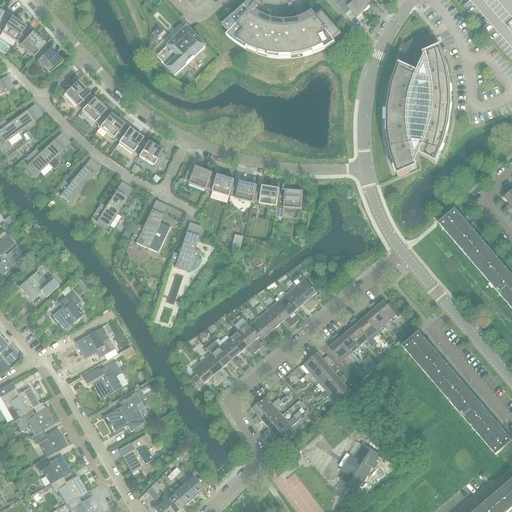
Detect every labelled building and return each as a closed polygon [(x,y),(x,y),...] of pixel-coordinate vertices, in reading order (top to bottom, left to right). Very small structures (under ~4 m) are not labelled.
[(228,33),(226,35),(226,36),(235,43),(245,49),(256,54),(268,57),(279,59),(291,59),(303,57),(314,54),(325,49),(335,43),(335,42),(333,39),(341,33),(322,12),(316,16),(312,11),(312,12),(307,15),(301,18),(294,20),(288,21),(281,21),(275,20),(269,18),(263,16),(257,12),(256,11),(263,3),(259,0),(250,0),(222,25),(228,33)] [(364,12),(352,0),(344,0),(338,6),(345,15),(350,11),(357,18),(364,12)] [(366,1),(367,0),(352,0),(364,12),(370,6),(366,1)] [(3,15),(0,21),(0,30),(2,31),(1,32),(16,42),(17,41),(25,29),(26,27),(11,17),(10,19),(3,15)] [(196,26),(191,31),(187,27),(180,34),(175,39),(168,46),(157,57),(167,67),(175,76),(186,65),(194,57),(206,46),(200,40),(205,35),(196,26)] [(25,29),(17,41),(21,44),(20,45),(33,57),(34,56),(44,45),(45,44),(32,32),(31,33),(25,29)] [(391,86),(387,109),(387,131),(390,154),(397,176),(398,176),(417,168),(417,167),(415,162),(418,158),(419,155),(422,157),(431,161),(436,164),(436,163),(440,153),(444,145),(446,137),(447,134),(449,126),(450,117),(450,114),(451,106),(451,97),(451,94),(451,86),(449,77),(448,74),(447,66),(444,58),(440,47),(441,47),(440,46),(430,51),(433,38),(431,38),(423,40),(423,39),(423,33),(423,32),(404,44),(403,42),(402,41),(392,63),(393,63),(393,62),(394,63),(398,64),(399,65),(391,86)] [(44,45),(34,56),(38,60),(37,61),(48,75),(62,63),(50,49),(49,51),(44,45)] [(28,69),(24,72),(28,77),(33,73),(28,69)] [(78,105),(82,110),(92,99),(88,95),(90,94),(78,81),(65,93),(77,106),(78,105)] [(94,98),(92,99),(82,110),(81,111),(94,123),(95,122),(100,127),(109,115),(105,111),(106,110),(94,98)] [(0,129),(0,137),(4,144),(34,122),(26,111),(8,124),(4,120),(0,122),(0,128),(1,129),(0,129)] [(111,114),(109,115),(100,127),(99,128),(113,139),(114,138),(119,142),(127,130),(123,126),(124,125),(111,114)] [(127,130),(119,142),(118,143),(133,153),(133,152),(139,156),(147,143),(142,140),(143,139),(129,128),(127,130)] [(29,163),(27,166),(36,175),(48,164),(54,170),(60,164),(55,158),(63,150),(54,140),(40,153),(36,149),(25,159),(29,163)] [(147,143),(139,156),(138,157),(153,166),(154,165),(159,168),(167,155),(162,152),(163,151),(148,142),(147,143)] [(83,155),(79,150),(74,156),(78,160),(83,155)] [(206,188),(211,175),(212,173),(196,167),(195,168),(189,166),(184,180),(190,182),(189,183),(206,190),(206,188)] [(63,191),(60,196),(70,204),(94,176),(84,167),(69,185),(64,181),(59,188),(63,191)] [(211,175),(206,188),(212,191),(212,192),(229,197),(229,196),(234,182),(234,180),(217,175),(217,177),(211,175)] [(234,182),(229,196),(236,198),(235,199),(252,203),(256,185),(240,181),(239,183),(234,182)] [(256,185),(252,203),(253,203),(253,202),(259,203),(259,204),(276,207),(279,189),(262,186),(262,188),(256,187),(257,185),(256,185)] [(279,189),(276,207),(277,207),(275,217),(283,218),(284,208),(301,209),(303,191),(285,190),(285,192),(279,191),(280,189),(279,189)] [(98,219),(96,222),(107,229),(127,198),(116,190),(105,207),(100,204),(93,216),(98,219)] [(137,240),(135,243),(147,249),(148,249),(158,254),(170,227),(160,223),(163,216),(151,210),(143,227),(137,225),(131,238),(137,240)] [(439,224),(450,238),(467,223),(455,210),(439,224)] [(467,223),(450,238),(462,251),(478,237),(467,223)] [(176,263),(174,268),(187,272),(187,271),(189,272),(190,272),(191,272),(192,271),(193,271),(195,269),(196,269),(197,268),(198,267),(199,266),(199,265),(200,264),(200,263),(201,262),(201,261),(201,259),(200,260),(198,259),(201,252),(194,250),(199,237),(186,232),(178,255),(173,253),(170,261),(176,263)] [(243,236),(234,234),(230,252),(239,254),(243,236)] [(11,251),(16,247),(8,237),(0,243),(0,275),(1,276),(19,261),(11,251)] [(478,237),(462,251),(473,264),(490,250),(478,237)] [(490,250),(473,264),(485,278),(501,264),(490,250)] [(511,275),(501,264),(485,278),(496,291),(511,277),(511,275)] [(46,298),(59,287),(51,277),(46,281),(37,272),(19,287),(32,302),(42,293),(46,298)] [(511,277),(496,291),(508,304),(511,300),(511,277)] [(305,279),(295,287),(314,308),(317,305),(318,305),(318,304),(318,303),(312,297),(317,293),(305,279)] [(295,287),(286,295),(298,309),(303,305),(308,311),(309,312),(310,312),(314,308),(295,287)] [(65,331),(83,315),(75,306),(80,301),(72,291),(58,303),(63,308),(53,316),(65,331)] [(286,295),(277,302),(295,324),(299,321),(299,320),(299,319),(294,313),(298,309),(286,295)] [(373,303),(371,305),(387,323),(384,325),(387,328),(392,324),(389,321),(396,315),(398,318),(403,314),(392,301),(387,305),(384,301),(377,307),(375,304),(374,303),(373,303)] [(277,302),(268,310),(280,325),(284,321),(289,327),(291,327),(292,327),(295,324),(277,302)] [(372,311),(366,317),(378,331),(384,325),(387,323),(371,305),(370,306),(369,307),(369,308),(372,311)] [(268,310),(259,318),(277,339),(280,337),(281,336),(281,335),(281,334),(276,328),(280,325),(268,310)] [(354,319),(353,320),(368,339),(366,341),(369,344),(373,340),(371,337),(378,331),(366,317),(359,323),(356,319),(355,319),(354,319)] [(259,318),(250,325),(250,326),(260,337),(259,337),(262,340),(266,336),(271,342),(272,343),(274,342),(277,339),(259,318)] [(354,327),(347,332),(360,346),(368,339),(353,320),(351,321),(351,322),(351,324),(354,327)] [(247,322),(238,331),(256,352),(260,349),(261,348),(261,347),(260,346),(256,341),(259,337),(260,337),(250,326),(250,325),(247,322)] [(99,358),(115,350),(108,338),(102,342),(96,331),(75,343),(85,360),(96,353),(99,358)] [(238,331),(229,338),(241,353),(246,349),(251,355),(252,356),(253,355),(256,352),(238,331)] [(336,334),(334,336),(350,354),(348,356),(351,359),(355,356),(353,352),(360,346),(347,332),(341,338),(338,335),(337,334),(336,334)] [(403,347),(415,361),(431,347),(419,333),(403,347)] [(350,354),(334,336),(333,337),(332,338),(333,339),(336,342),(329,348),(341,362),(348,356),(350,354)] [(229,338),(220,346),(238,368),(242,365),(242,364),(242,363),(242,362),(237,356),(241,353),(229,338)] [(220,346),(211,354),(223,368),(227,365),(233,370),(234,371),(235,371),(238,368),(220,346)] [(431,347),(415,361),(426,374),(442,360),(431,347)] [(304,365),(309,372),(311,374),(330,359),(329,357),(328,357),(326,357),(323,360),(318,353),(304,365)] [(211,354),(202,362),(220,383),(224,380),(224,379),(224,378),(219,372),(223,368),(211,354)] [(311,374),(309,372),(306,375),(310,380),(313,377),(319,384),(333,372),(328,365),(331,363),(331,361),(331,360),(330,359),(311,374)] [(442,360),(426,374),(438,387),(454,373),(442,360)] [(92,384),(101,400),(122,387),(115,377),(121,373),(115,362),(100,370),(99,368),(83,377),(88,386),(92,384)] [(192,370),(197,375),(192,380),(199,389),(209,380),(214,386),(216,386),(217,386),(220,383),(202,362),(192,370)] [(319,384),(325,391),(327,393),(345,377),(344,376),(343,375),(341,376),(339,378),(333,372),(319,384)] [(454,373),(438,387),(449,401),(465,387),(454,373)] [(325,391),(322,393),(326,398),(329,395),(335,402),(349,390),(343,383),(346,381),(347,380),(346,378),(345,377),(327,393),(325,391)] [(18,394),(15,389),(11,382),(0,389),(0,397),(13,419),(19,416),(31,409),(40,404),(30,388),(18,394)] [(465,387),(449,401),(461,414),(477,400),(465,387)] [(254,420),(256,422),(274,406),(276,409),(279,406),(276,401),(273,404),(266,397),(252,409),(258,416),(255,418),(254,419),(254,420)] [(136,406),(141,403),(138,398),(106,415),(115,432),(127,426),(130,431),(145,423),(136,406)] [(477,400),(461,414),(472,428),(488,414),(477,400)] [(274,406),(256,422),(258,423),(258,424),(260,424),(263,421),(268,427),(282,415),(276,409),(274,406)] [(31,409),(19,416),(20,417),(14,421),(20,431),(29,426),(34,435),(34,436),(44,430),(55,424),(45,408),(34,414),(31,409)] [(488,414),(472,428),(484,441),(500,427),(488,414)] [(282,415),(268,427),(274,434),(270,436),(270,437),(270,439),(271,440),(290,425),(292,427),(295,424),(291,420),(288,422),(282,415)] [(290,425),(271,440),(273,442),(274,442),(275,441),(278,439),(284,446),(298,434),(292,427),(290,425)] [(500,427),(484,441),(496,455),(511,441),(500,427)] [(34,436),(34,435),(31,438),(36,446),(39,444),(47,457),(47,458),(68,446),(58,429),(47,436),(44,430),(34,436)] [(132,472),(152,461),(146,450),(152,446),(145,435),(130,444),(134,450),(122,456),(132,472)] [(344,473),(340,480),(348,485),(347,487),(350,489),(352,487),(357,490),(372,467),(374,468),(377,463),(375,462),(379,456),(362,445),(354,458),(351,456),(346,463),(341,471),(344,473)] [(47,457),(35,464),(39,472),(42,470),(50,484),(51,484),(63,477),(71,472),(62,456),(50,463),(47,458),(47,457)] [(176,468),(172,472),(175,476),(180,472),(176,468)] [(136,481),(143,477),(141,472),(134,476),(136,481)] [(175,476),(172,472),(167,477),(171,481),(175,476)] [(63,477),(51,484),(55,492),(58,490),(66,504),(78,497),(79,497),(87,492),(77,476),(66,483),(63,477)] [(192,477),(182,486),(193,498),(203,490),(192,477)] [(511,491),(506,485),(493,497),(505,511),(508,511),(511,508),(511,491)] [(158,486),(154,490),(158,494),(162,489),(158,486)] [(182,486),(173,494),(183,506),(193,498),(182,486)] [(158,494),(154,490),(149,495),(153,498),(158,494)] [(173,494),(164,501),(172,511),(176,511),(183,506),(173,494)] [(78,497),(66,504),(71,511),(73,510),(74,511),(102,511),(93,496),(82,502),(79,497),(78,497)] [(505,511),(493,497),(480,508),(482,511),(505,511)] [(152,507),(154,510),(155,511),(172,511),(164,501),(158,506),(156,504),(152,507)]
